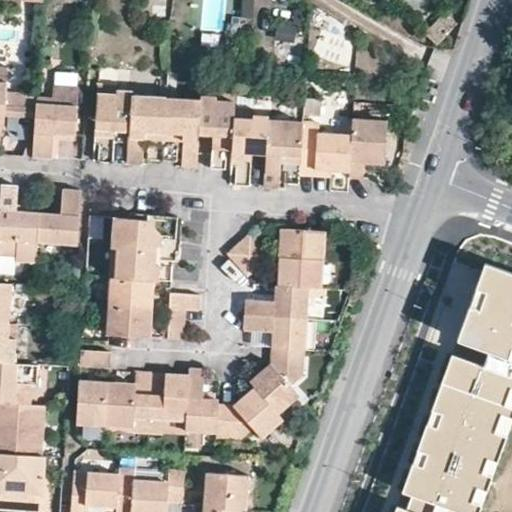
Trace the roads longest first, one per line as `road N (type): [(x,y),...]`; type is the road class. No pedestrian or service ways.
road 1 (residential): [(421,221),(315,511)]
road 2 (residential): [(120,354),(191,358),(210,348),(223,201)]
road 3 (residential): [(421,221),(367,205),(223,201)]
road 4 (residential): [(493,0),(434,183)]
road 5 (residential): [(223,201),(212,183),(93,175)]
